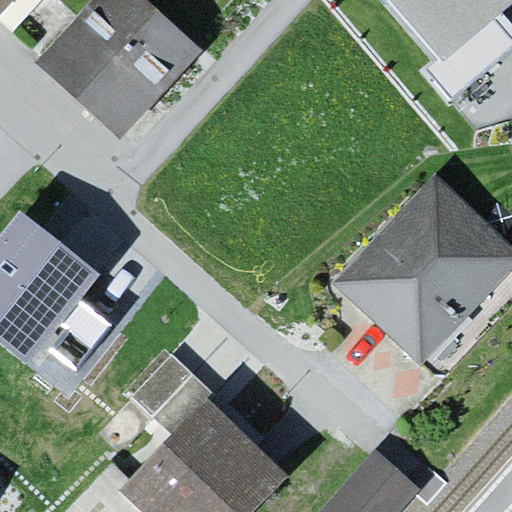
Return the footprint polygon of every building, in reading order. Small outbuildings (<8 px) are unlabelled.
[(25,0),(0,0),(0,25),(2,27),(25,0)] [(211,47),(155,0),(106,0),(45,73),(129,144),(211,47)] [(511,18),(511,0),(391,0),(456,70),(511,18)] [(511,271),(511,247),(443,183),(338,294),(419,370),(511,271)] [(0,325),(35,356),(113,269),(37,203),(0,244),(0,325)] [(261,511),(292,481),(211,401),(131,482),(161,511),(261,511)] [(401,511),(418,492),(371,453),(320,511),(401,511)]
